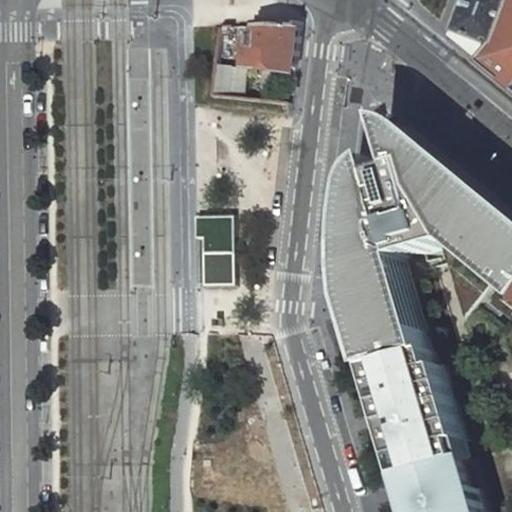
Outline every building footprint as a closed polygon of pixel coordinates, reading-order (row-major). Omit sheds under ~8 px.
[(508,42),(511,31),(511,0),(472,0),(458,37),(492,65),(504,50),(505,49),(508,42)] [(301,26),(259,27),(259,36),(249,36),(249,63),(298,68),(304,22),(301,22),(301,26)] [(511,31),(508,42),(505,49),(504,50),(492,65),(510,79),(511,81),(511,31)] [(511,288),(511,210),(416,131),(411,128),(405,125),(398,123),(391,122),(404,168),(394,171),(385,173),(381,159),(377,162),(373,166),(367,173),(365,176),(363,182),(360,190),(354,241),(354,247),(354,267),(355,280),(356,292),(357,301),(375,361),(381,360),(383,368),(435,353),(408,259),(459,244),(511,288)] [(241,283),(239,218),(198,218),(198,240),(206,240),(207,285),(241,283)] [(383,368),(377,370),(392,421),(409,479),(467,462),(471,461),(466,443),(472,441),(450,368),(444,369),(439,352),(435,353),(383,368)] [(476,493),(467,462),(409,479),(412,489),(418,509),(418,511),(490,511),(484,491),(476,493)]
